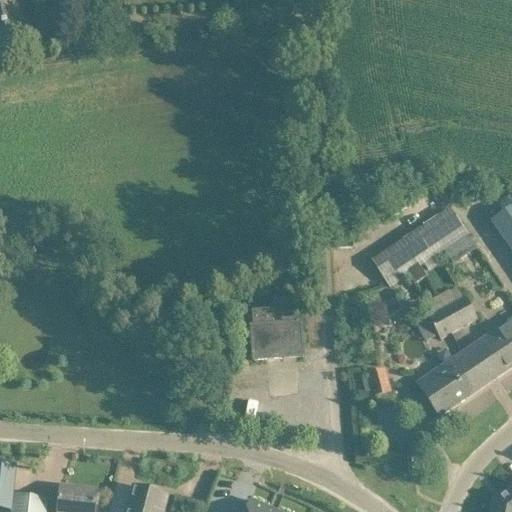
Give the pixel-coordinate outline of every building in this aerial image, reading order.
[(0,0),(0,49),(30,42),(21,0),(0,0)] [(511,208),(492,222),(511,252),(511,208)] [(427,278),(420,267),(467,235),(451,210),(372,264),(389,288),(408,275),(415,285),(427,278)] [(478,321),(465,299),(429,320),(441,342),(478,321)] [(298,324),(297,319),(297,310),(254,313),(255,327),(251,328),(254,362),(255,362),(283,360),(303,358),(304,358),(301,324),(298,324)] [(511,321),(479,344),(501,377),(511,369),(511,321)] [(501,377),(479,344),(418,385),(440,418),(501,377)] [(375,398),(391,395),(384,371),(368,374),(375,398)] [(408,460),(410,477),(421,476),(419,459),(408,460)] [(0,466),(0,508),(12,510),(12,511),(46,511),(48,500),(12,496),(15,467),(0,466)] [(134,487),(127,511),(164,511),(169,496),(134,487)] [(511,511),(511,487),(493,502),(491,511),(511,511)] [(58,511),(95,511),(96,511),(98,492),(61,488),(58,511)] [(273,511),(251,502),(246,511),(273,511)]
